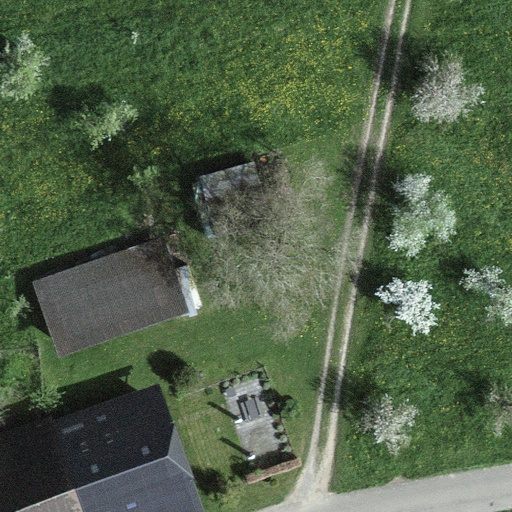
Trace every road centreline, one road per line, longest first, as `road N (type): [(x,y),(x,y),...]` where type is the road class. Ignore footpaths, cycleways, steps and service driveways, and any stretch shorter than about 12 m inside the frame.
road 1 (track): [(400,0),(354,213),(318,440),(295,511)]
road 2 (unclassified): [(511,490),(386,511)]
